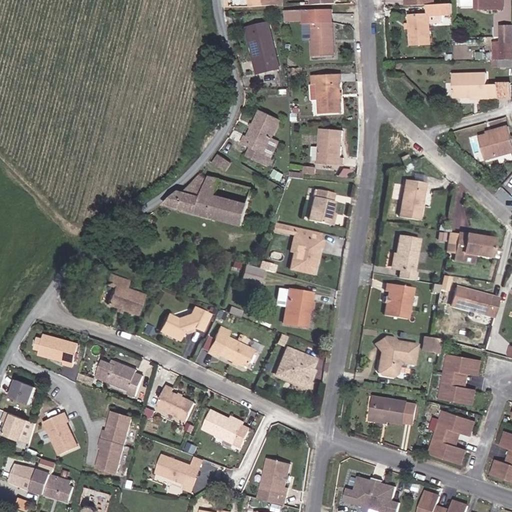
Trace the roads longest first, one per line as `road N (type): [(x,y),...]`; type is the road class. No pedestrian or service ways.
road 1 (unclassified): [(36,309),(53,275),(125,229),(236,120),(242,87),(216,0)]
road 2 (residential): [(325,436),(374,149),(373,95)]
road 3 (residential): [(325,436),(185,365),(36,309)]
road 4 (residential): [(511,221),(373,95)]
road 5 (unknown): [(15,352),(56,375),(93,413),(92,473)]
road 6 (residential): [(474,483),(325,436)]
